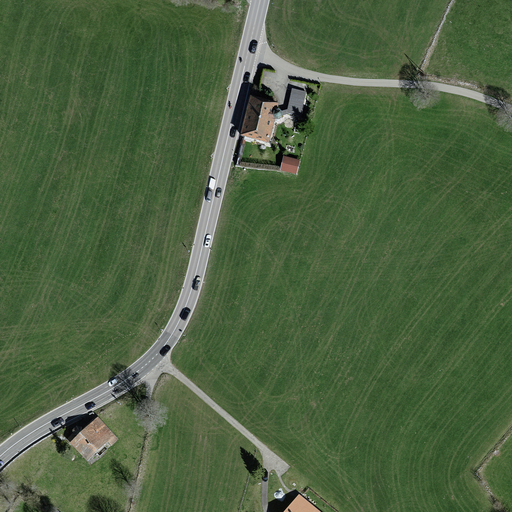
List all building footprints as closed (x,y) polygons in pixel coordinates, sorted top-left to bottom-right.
[(292,90),(287,113),(301,116),(305,93),(292,90)] [(277,105),(252,99),(243,136),(267,143),(273,120),(279,121),(281,119),(281,117),(279,113),(280,111),(276,110),(277,105)] [(281,170),(296,174),(299,161),(294,160),(293,164),(283,162),(281,170)] [(117,437),(99,417),(86,430),(83,429),(78,428),(74,431),(74,434),(69,439),(89,463),(117,437)] [(318,511),(299,496),(285,511),(318,511)]
